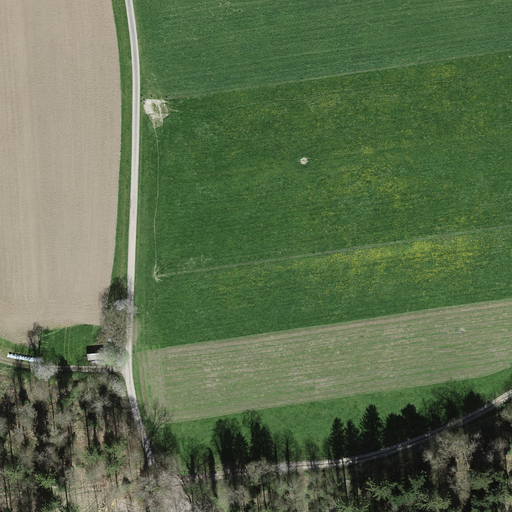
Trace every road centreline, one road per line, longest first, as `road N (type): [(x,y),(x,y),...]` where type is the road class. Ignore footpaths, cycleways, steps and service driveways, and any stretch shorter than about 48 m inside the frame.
road 1 (track): [(127,370),(135,118),(127,0)]
road 2 (track): [(511,391),(368,457),(170,482)]
road 3 (track): [(127,370),(0,359)]
